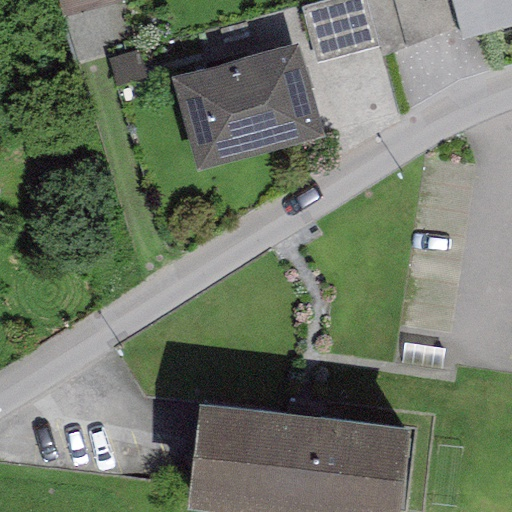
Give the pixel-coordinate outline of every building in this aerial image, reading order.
[(53,0),(59,20),(120,3),(119,0),(53,0)] [(366,0),(305,0),(300,1),(315,57),(378,40),(366,0)] [(448,0),(366,0),(378,40),(382,56),(459,34),(448,0)] [(511,0),(448,0),(459,34),(461,46),(511,32),(511,0)] [(298,33),(173,65),(198,158),(323,125),(298,33)] [(405,400),(197,376),(184,482),(393,506),(405,400)]
